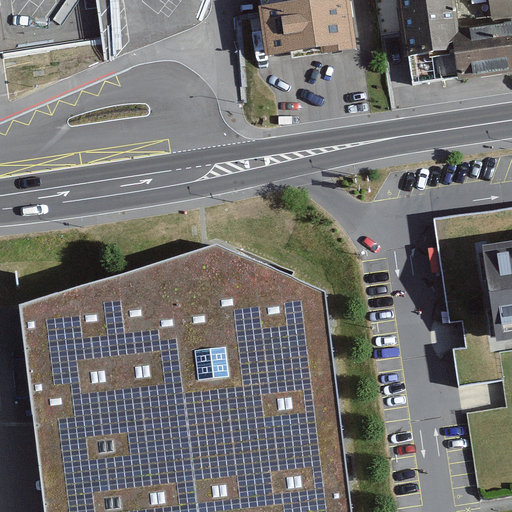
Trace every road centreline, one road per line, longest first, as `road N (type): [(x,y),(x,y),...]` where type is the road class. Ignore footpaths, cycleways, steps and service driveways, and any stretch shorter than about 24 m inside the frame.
road 1 (secondary): [(300,152),(0,196)]
road 2 (secondary): [(300,152),(511,121)]
